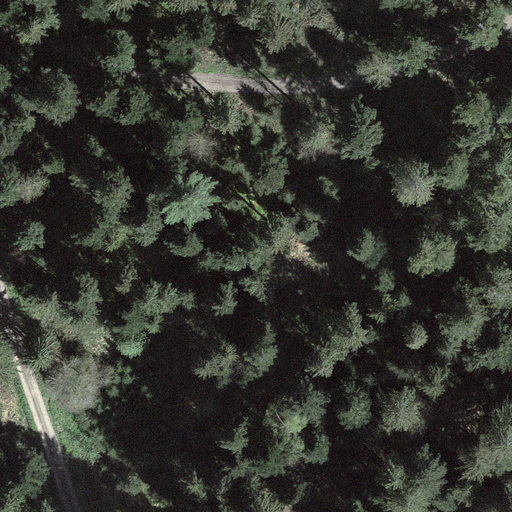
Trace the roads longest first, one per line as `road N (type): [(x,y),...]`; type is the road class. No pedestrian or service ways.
road 1 (track): [(511,18),(397,68),(269,85),(198,81),(91,58),(0,25)]
road 2 (track): [(0,300),(72,511)]
